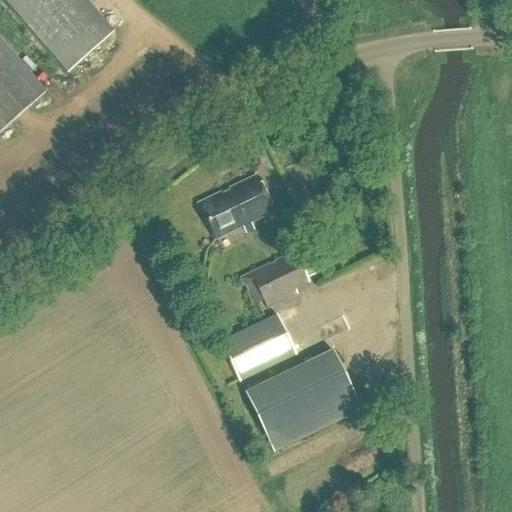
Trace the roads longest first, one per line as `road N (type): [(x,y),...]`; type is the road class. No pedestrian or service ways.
road 1 (unclassified): [(417,511),(380,50)]
road 2 (unclassified): [(0,287),(256,101),(380,50)]
road 3 (unclassified): [(511,36),(380,50)]
